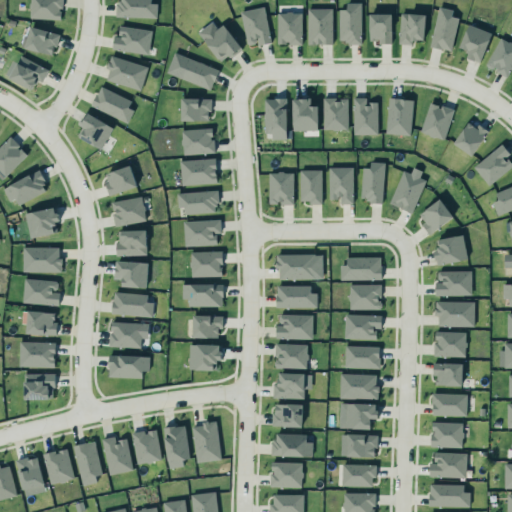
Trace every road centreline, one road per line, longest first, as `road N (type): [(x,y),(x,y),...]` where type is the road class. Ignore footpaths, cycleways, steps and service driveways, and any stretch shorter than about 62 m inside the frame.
road 1 (residential): [(243,511),(245,81)]
road 2 (residential): [(40,128),(72,173),(86,217),(86,415)]
road 3 (residential): [(245,81),(267,72),(425,74),(475,91),(511,117)]
road 4 (residential): [(401,242),(408,257),(400,511)]
road 5 (residential): [(247,391),(120,408),(0,437)]
road 6 (residential): [(247,232),(378,231),(401,242)]
road 7 (residential): [(40,128),(78,69),(90,0)]
